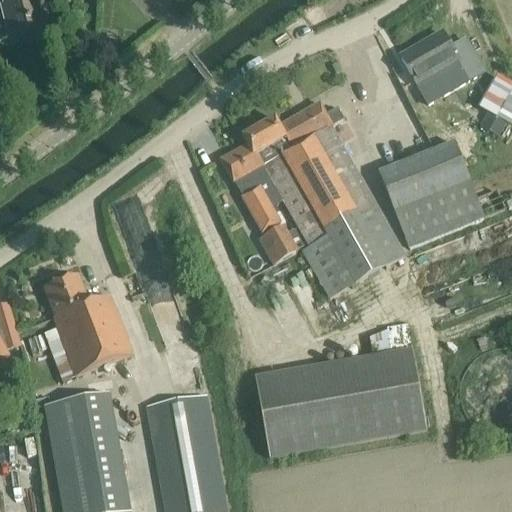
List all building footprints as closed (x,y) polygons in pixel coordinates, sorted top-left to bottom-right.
[(3,8),(5,18),(10,37),(42,30),(35,0),(5,0),(7,7),(3,8)] [(324,5),(315,10),(304,17),(310,27),(330,15),(324,5)] [(422,49),(402,60),(417,86),(415,87),(428,109),(449,97),(471,85),(458,62),(443,36),(442,37),(443,39),(423,51),(422,49)] [(102,40),(101,57),(114,58),(116,41),(102,40)] [(338,65),(332,68),(336,76),(342,73),(338,65)] [(511,88),(496,79),(480,107),(489,113),(480,128),(499,139),(508,124),(511,125),(511,88)] [(353,99),(340,106),(346,117),(360,110),(353,99)] [(46,104),(39,108),(42,114),(49,110),(46,104)] [(320,106),(280,128),(276,121),(242,139),(247,148),(248,149),(257,143),(263,153),(257,157),(283,202),(292,219),(308,249),(302,252),(329,301),(403,261),(341,147),(332,129),(333,129),(320,106)] [(429,139),(435,154),(455,147),(448,131),(429,139)] [(261,236),(281,225),(292,219),(283,202),(257,157),(263,153),(257,143),(248,149),(247,148),(221,162),(231,180),(261,236)] [(455,147),(435,154),(380,175),(409,252),(508,213),(499,191),(477,200),(455,147)] [(283,228),(258,243),(273,269),(298,255),(283,228)] [(53,321),(57,331),(44,336),(62,386),(134,359),(111,300),(90,308),(79,278),(44,291),(56,320),(53,321)] [(156,316),(172,314),(168,284),(152,286),(156,316)] [(20,346),(14,327),(9,307),(0,309),(0,330),(2,337),(0,338),(0,362),(6,358),(1,350),(3,349),(3,350),(16,347),(20,346)] [(369,341),(372,359),(253,381),(267,461),(422,434),(403,329),(386,332),(386,334),(369,341)] [(485,338),(477,341),(481,353),(489,351),(485,338)] [(127,511),(107,398),(47,408),(66,511),(127,511)] [(227,511),(205,399),(148,410),(167,511),(227,511)] [(39,424),(10,428),(12,439),(41,435),(39,424)]
